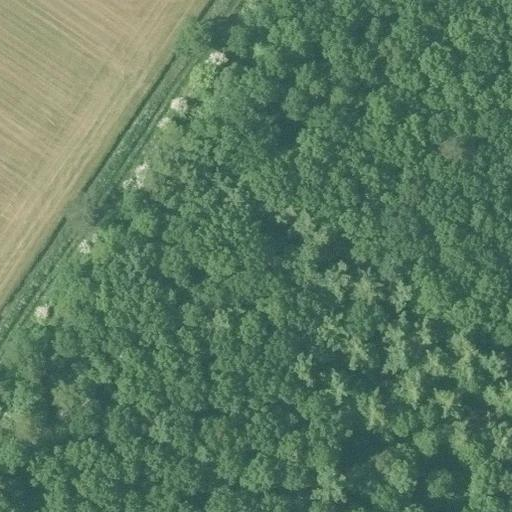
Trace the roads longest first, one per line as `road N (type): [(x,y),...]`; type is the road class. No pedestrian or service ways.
road 1 (track): [(511,84),(425,200),(366,240),(288,334),(179,420),(151,470),(102,511)]
road 2 (track): [(0,356),(240,0)]
